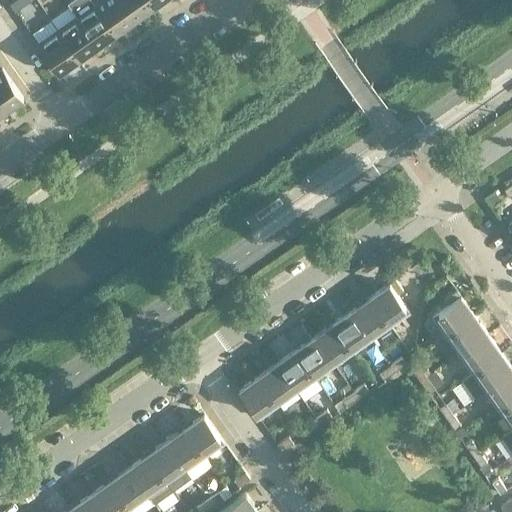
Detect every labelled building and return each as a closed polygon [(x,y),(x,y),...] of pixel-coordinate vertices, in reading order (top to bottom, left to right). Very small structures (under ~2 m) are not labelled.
[(18,0),(13,0),(10,3),(16,12),(23,7),(18,0)] [(134,18),(120,0),(97,0),(94,2),(115,31),(134,18)] [(152,5),(148,0),(120,0),(134,18),(152,5)] [(115,31),(94,2),(76,15),(96,45),(115,31)] [(96,45),(76,15),(57,28),(78,58),(96,45)] [(78,58),(57,28),(38,42),(58,71),(78,58)] [(2,67),(0,68),(0,105),(3,110),(23,97),(2,67)] [(378,291),(371,297),(390,323),(409,310),(397,292),(402,288),(395,277),(377,290),(378,291)] [(432,314),(446,333),(473,314),(468,307),(469,306),(461,294),(432,314)] [(390,323),(371,297),(363,302),(362,300),(351,308),(371,337),(390,323)] [(371,337),(351,308),(340,316),(341,318),(334,323),(352,350),(371,337)] [(478,322),(473,314),(446,333),(459,352),(488,332),(480,320),(478,322)] [(352,350),(334,323),(326,328),(325,326),(314,334),(334,363),(352,350)] [(496,343),(488,332),(459,352),(472,370),(499,352),(494,344),(496,343)] [(334,363),(314,334),(302,342),(304,344),(296,349),(315,376),(334,363)] [(315,376),(296,349),(289,354),(288,353),(276,361),(296,389),(315,376)] [(504,359),(499,352),(472,370),(462,378),(475,396),(485,389),(511,370),(511,366),(506,358),(504,359)] [(401,355),(390,363),(394,369),(405,361),(401,355)] [(296,389),(276,361),(265,369),(266,370),(259,375),(278,402),(296,389)] [(394,369),(390,363),(379,371),(383,377),(394,369)] [(419,364),(413,368),(421,379),(427,375),(419,364)] [(511,370),(485,389),(499,408),(511,398),(511,370)] [(278,402),(259,375),(252,380),(250,379),(238,387),(258,416),(278,402)] [(434,386),(427,375),(421,379),(428,390),(434,386)] [(364,382),(353,389),(357,395),(368,388),(364,382)] [(357,395),(353,389),(341,397),(346,403),(357,395)] [(511,398),(499,408),(511,426),(511,398)] [(445,401),(439,405),(447,416),(453,412),(445,401)] [(326,408),(315,416),(320,422),(331,414),(326,408)] [(224,440),(204,412),(192,420),(193,422),(185,427),(204,454),(224,440)] [(461,423),(453,412),(447,416),(455,427),(461,423)] [(320,422),(315,416),(304,423),(308,430),(320,422)] [(511,426),(502,433),(511,447),(511,426)] [(211,464),(204,454),(185,427),(178,432),(177,431),(166,439),(186,467),(192,475),(193,477),(211,464)] [(288,435),(277,442),(281,449),(293,441),(288,435)] [(471,438),(465,443),(473,454),(479,449),(471,438)] [(186,467),(166,439),(154,447),(155,448),(148,453),(173,488),(192,475),(186,467)] [(487,460),(479,449),(473,454),(481,465),(487,460)] [(173,488),(148,453),(141,459),(140,457),(128,465),(154,502),(173,488)] [(139,511),(154,502),(128,465),(117,473),(118,475),(111,480),(130,506),(133,511),(139,511)] [(249,477),(245,471),(234,478),(238,485),(249,477)] [(498,476),(492,480),(500,492),(506,488),(498,476)] [(121,511),(130,506),(111,480),(103,485),(102,484),(91,491),(105,511),(121,511)] [(218,490),(207,497),(211,503),(222,496),(218,490)] [(105,511),(91,491),(79,499),(80,501),(73,506),(77,511),(105,511)] [(217,511),(218,511),(252,511),(256,510),(252,505),(254,504),(245,491),(217,511)] [(211,503),(207,497),(196,505),(200,511),(211,503)]
